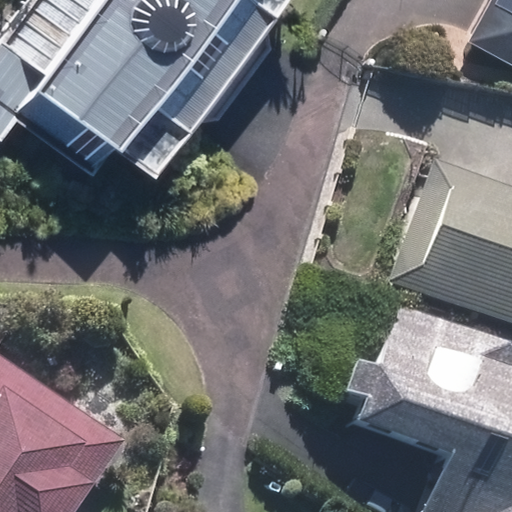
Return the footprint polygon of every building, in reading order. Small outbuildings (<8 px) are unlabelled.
[(19,0),(0,28),(0,123),(2,120),(91,182),(106,160),(134,180),(170,129),(175,133),(267,0),(19,0)] [(511,0),(480,0),(464,37),(511,58),(511,0)] [(511,202),(446,184),(405,294),(511,333),(511,202)] [(511,511),(511,352),(390,307),(367,368),(350,362),(335,400),(351,406),(343,426),(432,460),(412,511),(511,511)] [(0,511),(69,511),(115,445),(0,367),(0,511)]
